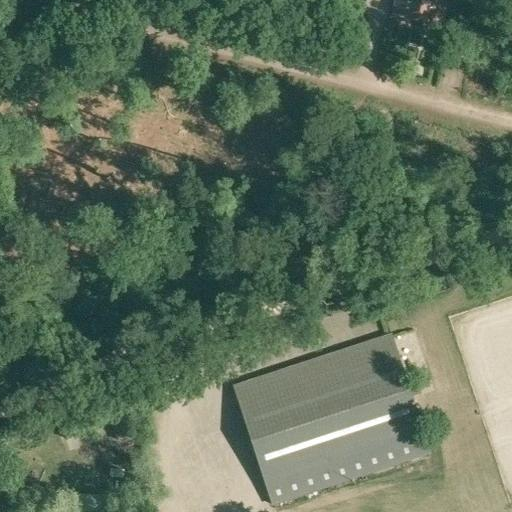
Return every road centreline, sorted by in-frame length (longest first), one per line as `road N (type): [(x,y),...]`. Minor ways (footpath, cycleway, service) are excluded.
road 1 (track): [(511,241),(13,401),(0,414)]
road 2 (track): [(511,123),(9,0)]
